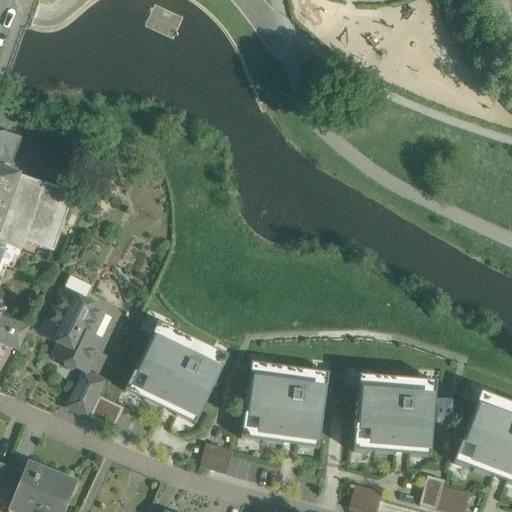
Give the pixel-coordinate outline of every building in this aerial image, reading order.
[(19,141),(5,136),(0,149),(0,163),(3,165),(10,167),(19,141)] [(100,151),(72,140),(67,153),(94,163),(100,151)] [(0,171),(0,247),(18,254),(23,243),(52,254),(73,195),(43,185),(43,188),(0,172),(0,171)] [(18,254),(0,247),(0,267),(12,271),(18,254)] [(61,291),(40,336),(59,345),(53,358),(83,373),(86,375),(101,342),(91,338),(103,312),(84,303),(84,302),(61,291)] [(231,352),(156,316),(120,390),(195,427),(231,352)] [(0,343),(6,346),(8,341),(9,341),(18,324),(0,317),(0,343)] [(29,328),(18,324),(9,341),(8,341),(6,346),(17,352),(29,328)] [(334,371),(250,358),(238,442),(322,455),(334,371)] [(86,375),(83,373),(66,409),(87,419),(104,383),(86,375)] [(440,382),(357,376),(351,455),(434,462),(440,382)] [(511,484),(511,401),(472,389),(449,466),(511,484)] [(200,467),(228,474),(234,451),(206,444),(200,467)] [(64,511),(75,486),(28,466),(23,478),(11,507),(9,511),(12,511),(64,511)] [(7,475),(5,474),(0,483),(0,502),(11,507),(23,478),(7,473),(7,475)] [(422,505),(446,511),(466,511),(472,492),(429,480),(422,505)] [(355,486),(349,509),(358,511),(377,511),(382,493),(355,486)]
